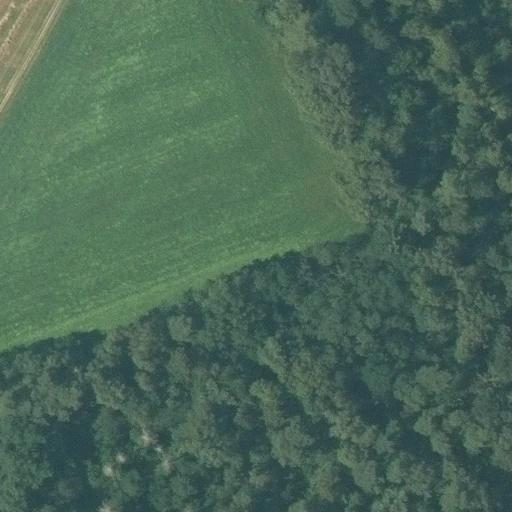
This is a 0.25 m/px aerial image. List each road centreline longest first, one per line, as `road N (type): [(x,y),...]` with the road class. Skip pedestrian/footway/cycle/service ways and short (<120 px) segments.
road 1 (track): [(445,0),(511,122)]
road 2 (track): [(61,0),(0,106)]
